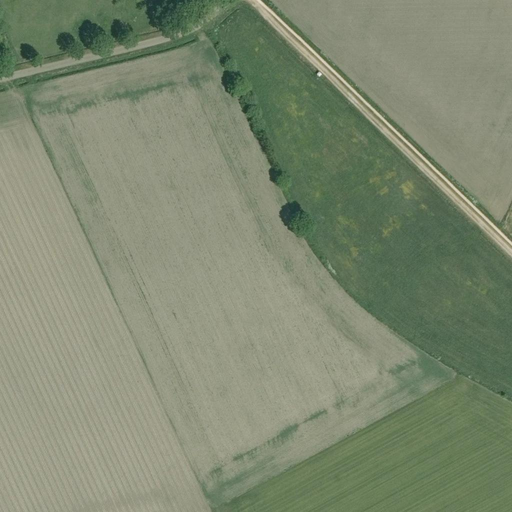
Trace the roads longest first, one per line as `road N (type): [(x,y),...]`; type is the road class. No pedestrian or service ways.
road 1 (track): [(252,0),(511,253)]
road 2 (unclassified): [(0,79),(171,37),(231,0)]
